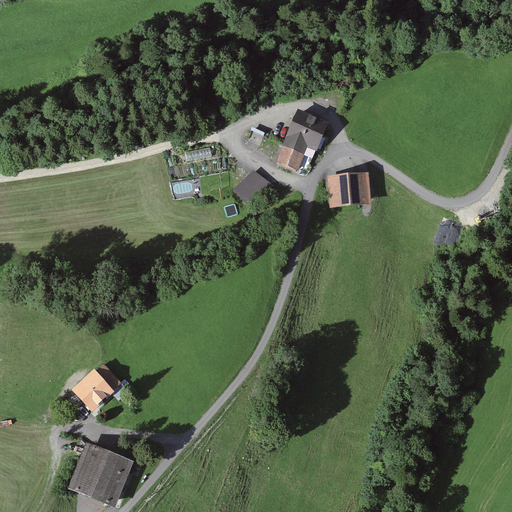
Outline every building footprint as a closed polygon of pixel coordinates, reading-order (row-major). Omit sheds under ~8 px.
[(296,114),(276,165),(296,174),(304,153),(318,158),(330,127),(296,114)] [(249,139),(261,144),(266,133),(254,128),(249,139)] [(272,186),(253,171),(232,190),(247,205),(272,186)] [(365,176),(330,179),(333,211),(368,209),(365,176)] [(102,366),(72,393),(91,414),(121,387),(102,366)] [(87,444),(69,487),(118,507),(135,463),(87,444)]
